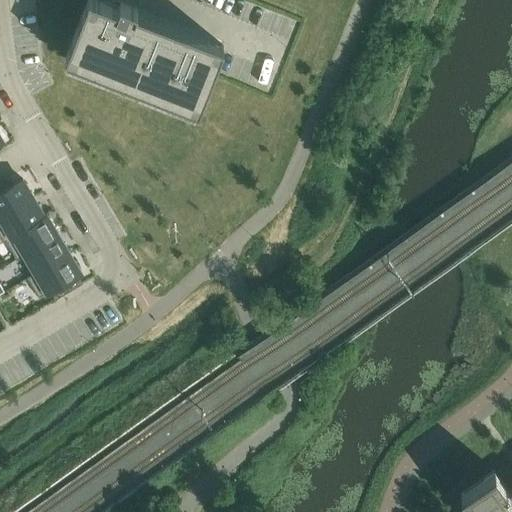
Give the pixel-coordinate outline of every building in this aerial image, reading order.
[(97,0),(87,0),(65,58),(198,110),(220,54),(134,20),(138,9),(120,2),(118,8),(97,0)] [(0,192),(0,218),(34,198),(23,179),(0,192)] [(34,198),(0,218),(0,235),(4,242),(48,216),(47,215),(45,216),(34,198)] [(17,259),(59,234),(48,216),(4,242),(6,241),(17,259)] [(59,234),(17,259),(17,260),(21,257),(31,274),(27,277),(28,278),(70,253),(59,234)] [(70,253),(28,278),(39,297),(50,291),(55,299),(83,283),(78,274),(81,272),(70,253)] [(511,511),(511,496),(494,472),(483,480),(488,486),(470,498),(479,511),(511,511)]
